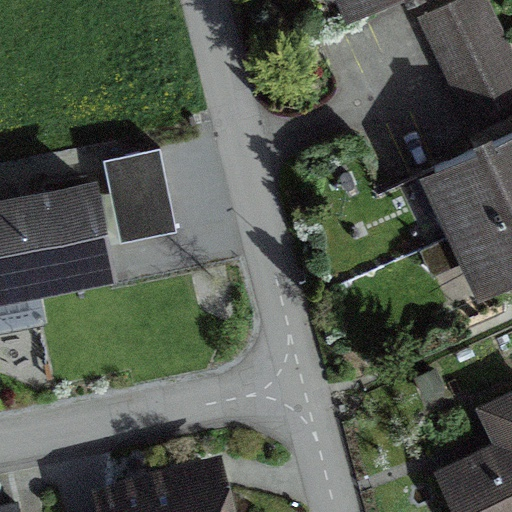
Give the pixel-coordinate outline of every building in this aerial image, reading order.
[(338,0),(347,19),(387,0),(338,0)] [(511,104),(511,63),(484,0),(424,27),(467,124),(511,104)] [(511,134),(412,180),(439,237),(511,202),(511,134)] [(163,154),(105,165),(123,255),(181,244),(163,154)] [(96,189),(0,208),(0,312),(117,288),(96,189)] [(511,280),(511,202),(439,237),(469,300),(511,280)] [(511,511),(511,401),(479,416),(496,455),(441,479),(455,511),(511,511)] [(234,511),(223,465),(98,496),(102,511),(234,511)]
